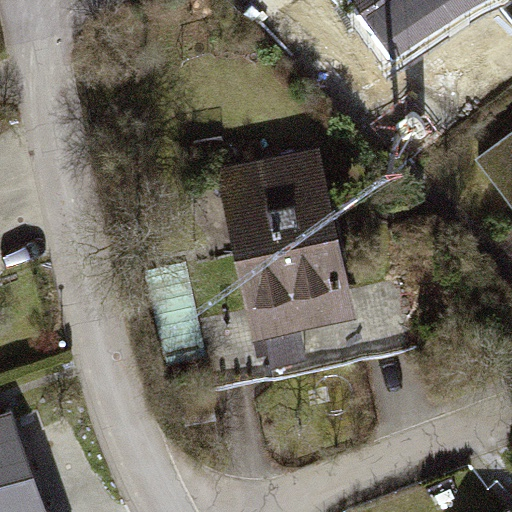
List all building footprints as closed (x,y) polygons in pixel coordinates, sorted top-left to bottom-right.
[(406,10),(435,57),(511,10),(511,0),(362,0),(378,26),(406,10)] [(511,133),(481,157),(511,198),(511,133)] [(229,156),(193,163),(198,187),(234,179),(261,306),(263,315),(342,299),(354,354),(418,341),(404,276),(342,289),(313,154),(232,171),(229,156)] [(511,223),(499,237),(511,250),(511,223)] [(342,299),(263,315),(261,306),(200,319),(214,383),(354,354),(342,299)] [(51,511),(18,418),(0,423),(0,511),(51,511)]
